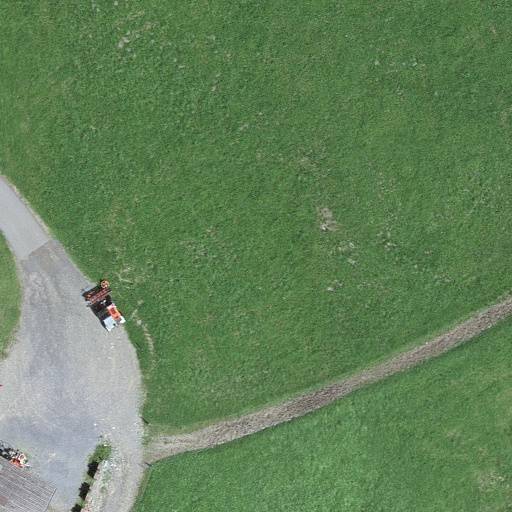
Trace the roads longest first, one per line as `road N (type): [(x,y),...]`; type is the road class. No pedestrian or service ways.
road 1 (track): [(112,511),(127,468),(119,373),(73,285),(26,241)]
road 2 (track): [(0,201),(41,280),(32,419)]
